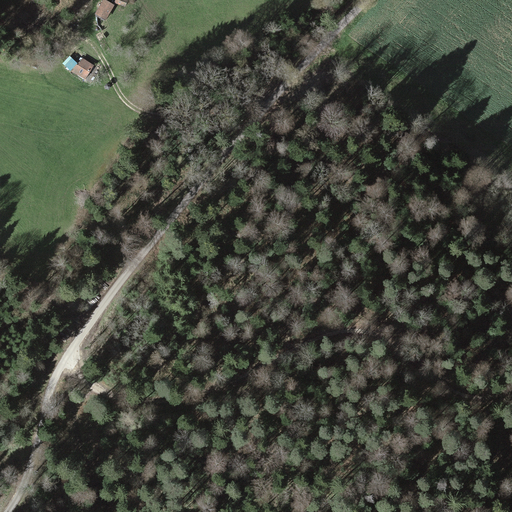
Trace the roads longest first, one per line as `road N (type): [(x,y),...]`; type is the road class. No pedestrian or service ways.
road 1 (track): [(363,0),(233,142),(70,351),(94,387),(148,402),(204,392),(305,342),(353,328),(370,330),(473,398),(511,389)]
road 2 (track): [(7,511),(70,351),(74,426),(109,511)]
road 3 (track): [(88,40),(122,97),(146,113),(211,101),(266,104)]
